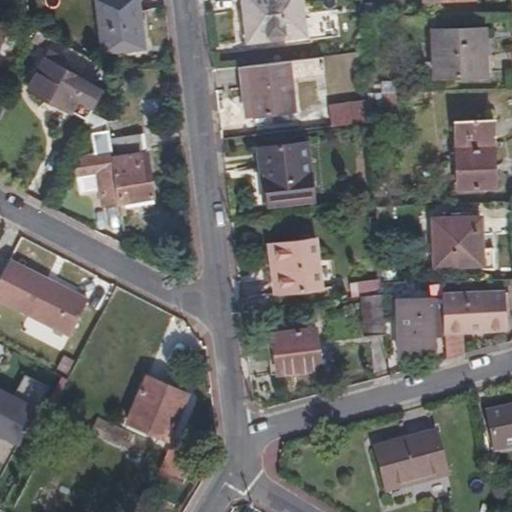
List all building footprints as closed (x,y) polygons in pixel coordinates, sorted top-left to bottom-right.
[(143,47),(137,0),(101,0),(98,0),(104,52),(143,47)] [(300,0),(244,0),(245,6),(238,7),(242,41),(305,32),(300,0)] [(489,24),(436,25),(438,74),(490,72),(489,24)] [(92,112),(104,90),(56,66),(59,60),(45,52),(26,87),(88,119),(92,112)] [(320,53),(244,62),(251,113),(291,109),(289,82),(324,78),(320,53)] [(384,77),(384,87),(400,87),(401,87),(400,76),(384,77)] [(384,87),(369,88),(369,99),(370,104),(401,103),(400,87),(384,87)] [(330,104),(332,122),(371,117),(370,104),(369,99),(330,104)] [(87,122),(82,131),(94,137),(94,134),(112,131),(110,119),(92,112),(88,119),(87,122)] [(493,117),(457,119),(459,185),(495,185),(493,117)] [(113,137),(112,131),(94,134),(94,137),(97,156),(77,158),(79,175),(101,172),(105,205),(121,202),(113,137)] [(121,202),(122,212),(127,211),(125,199),(155,195),(149,151),(146,151),(143,132),(113,137),(121,202)] [(311,139),(258,146),(260,167),(266,169),(270,203),(316,197),(311,139)] [(122,212),(121,202),(105,205),(107,223),(123,221),(122,212)] [(482,214),(437,216),(438,262),(484,261),(482,214)] [(302,244),(262,249),(266,291),(307,285),(302,244)] [(0,278),(0,299),(70,335),(88,300),(10,259),(0,278)] [(350,279),(352,294),(362,292),(383,290),(383,278),(383,274),(350,279)] [(446,291),(445,276),(429,277),(430,296),(446,296),(446,291)] [(446,296),(447,328),(510,325),(508,289),(492,289),(493,295),(446,296)] [(383,290),(362,292),(365,334),(387,332),(383,290)] [(433,329),(447,328),(446,296),(430,296),(401,297),(401,343),(433,341),(433,329)] [(316,314),(273,318),(279,369),(322,363),(316,314)] [(0,432),(19,443),(50,387),(25,373),(13,396),(0,389),(0,432)] [(167,441),(186,394),(146,378),(127,424),(167,441)] [(511,401),(489,407),(496,443),(511,440),(511,401)] [(143,458),(149,442),(97,421),(91,437),(143,458)] [(436,431),(376,448),(387,490),(447,473),(436,431)] [(182,481),(194,451),(179,444),(166,474),(182,481)] [(492,483),(496,504),(510,503),(507,480),(492,483)] [(152,511),(160,496),(152,491),(143,506),(152,511)]
